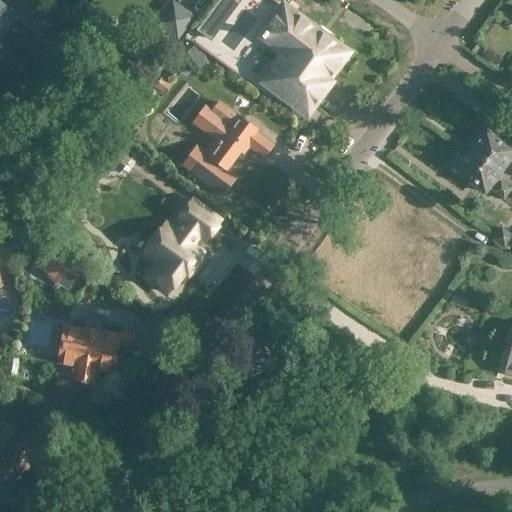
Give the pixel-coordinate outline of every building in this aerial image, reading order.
[(0,0),(0,31),(15,16),(40,39),(55,22),(31,0),(6,0),(3,3),(0,0)] [(279,18),(264,39),(283,53),(262,82),(285,99),(292,90),(314,106),(331,82),(329,80),(349,53),(328,37),(326,39),(316,31),(318,29),(294,12),(286,23),(279,18)] [(193,45),(185,51),(199,69),(207,63),(193,45)] [(167,93),(172,85),(163,77),(157,85),(167,93)] [(195,146),(182,162),(222,193),(236,176),(226,168),(244,145),(249,145),(263,156),(273,144),(255,131),(257,129),(218,101),(211,110),(206,106),(193,123),(216,139),(205,153),(195,146)] [(496,173),(511,152),(511,150),(484,129),(467,152),(496,173)] [(130,160),(109,144),(99,157),(120,172),(130,160)] [(467,152),(454,169),(483,191),(487,185),(491,189),(500,177),(496,174),(496,173),(467,152)] [(502,197),(511,185),(500,177),(491,189),(502,197)] [(219,221),(192,201),(179,218),(183,221),(175,232),(168,228),(157,243),(167,251),(148,277),(167,292),(178,277),(182,280),(202,253),(192,245),(200,234),(206,238),(219,221)] [(74,262),(49,243),(33,265),(58,284),(74,262)] [(63,325),(58,362),(76,365),(74,380),(94,383),(97,368),(115,371),(119,346),(119,345),(134,347),(136,332),(135,332),(134,336),(98,330),(99,327),(87,325),(87,329),(63,325)] [(0,504),(6,502),(4,499),(40,452),(17,434),(0,457),(0,504)]
